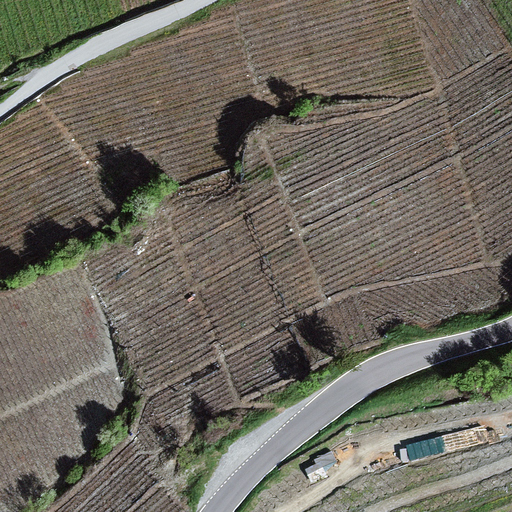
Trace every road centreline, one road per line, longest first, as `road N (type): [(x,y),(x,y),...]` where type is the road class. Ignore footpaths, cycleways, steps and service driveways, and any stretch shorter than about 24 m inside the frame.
road 1 (unclassified): [(217,511),(300,426),(377,372),(511,327)]
road 2 (track): [(195,0),(94,49),(0,112)]
